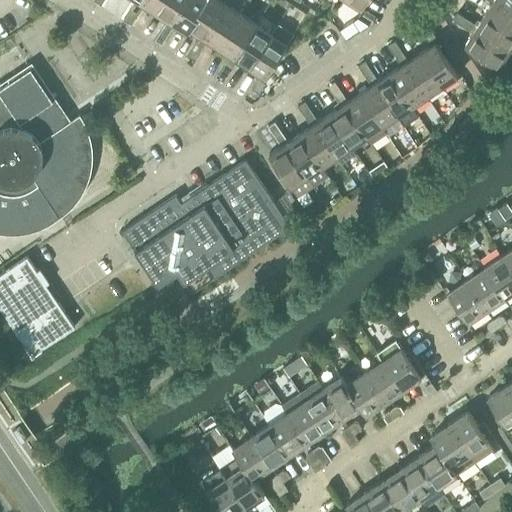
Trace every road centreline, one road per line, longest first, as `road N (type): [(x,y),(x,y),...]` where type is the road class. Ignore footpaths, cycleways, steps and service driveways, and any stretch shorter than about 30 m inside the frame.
road 1 (residential): [(511,351),(298,494),(309,511)]
road 2 (residential): [(58,275),(99,247),(106,219),(248,126)]
road 3 (residential): [(248,126),(63,0)]
road 4 (residential): [(248,126),(385,30),(407,0)]
